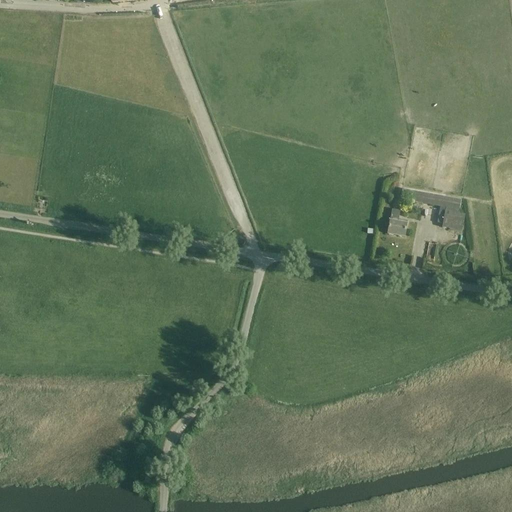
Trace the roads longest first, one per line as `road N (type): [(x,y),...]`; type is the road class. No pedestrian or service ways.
road 1 (unclassified): [(162,511),(168,448),(232,365),(261,256)]
road 2 (track): [(158,4),(252,254)]
road 3 (unclassified): [(261,256),(0,213)]
road 4 (unclassified): [(511,293),(261,256)]
road 5 (unclassified): [(0,3),(158,4)]
